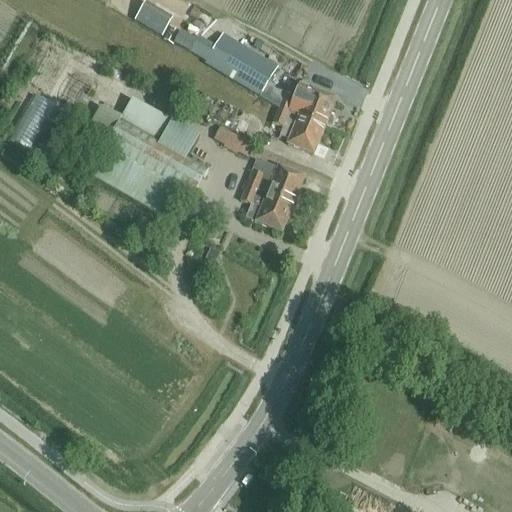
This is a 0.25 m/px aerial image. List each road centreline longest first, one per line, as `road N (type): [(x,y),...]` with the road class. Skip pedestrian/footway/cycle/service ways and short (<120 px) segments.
road 1 (secondary): [(193,511),(259,428),(285,379),(440,0)]
road 2 (track): [(55,204),(182,298)]
